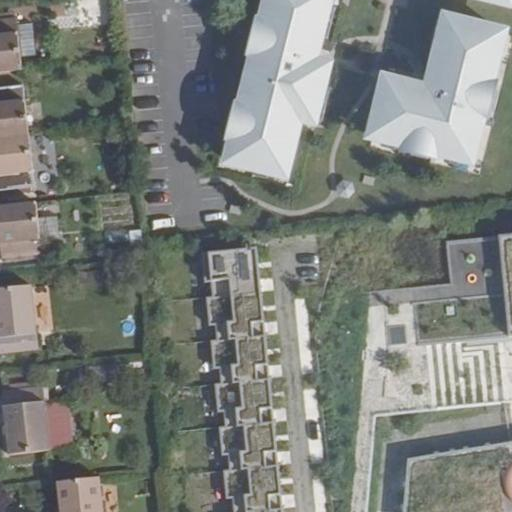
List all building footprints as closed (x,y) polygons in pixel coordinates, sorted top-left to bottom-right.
[(321,120),(328,90),(334,67),(319,64),(335,0),(273,0),(266,32),(261,49),(254,79),(251,94),(245,116),(242,133),(234,164),(292,178),(306,122),(320,125),(321,120)] [(25,52),(22,20),(21,13),(0,15),(0,67),(27,65),(25,52)] [(37,18),(22,20),(25,52),(40,50),(37,18)] [(489,111),(494,92),(507,35),(448,21),(444,38),(437,67),(431,92),(390,82),(377,139),(389,143),(403,146),(427,152),(435,154),(451,158),(466,162),(476,164),(489,111)] [(261,49),(266,32),(259,30),(255,47),(261,49)] [(437,67),(444,38),(437,37),(429,66),(437,67)] [(245,93),(251,94),(254,79),(249,78),(245,93)] [(0,135),(34,132),(29,80),(0,83),(0,135)] [(336,92),(328,90),(321,120),(329,121),(336,92)] [(500,94),(494,92),(489,111),(495,113),(500,94)] [(235,131),(242,133),(245,116),(239,115),(235,131)] [(34,132),(0,135),(0,185),(40,181),(34,132)] [(402,152),(403,146),(389,143),(387,148),(402,152)] [(433,161),(435,154),(427,152),(426,159),(433,161)] [(465,167),(466,162),(451,158),(450,163),(465,167)] [(8,253),(47,249),(42,197),(0,201),(0,239),(6,239),(8,253)] [(235,511),(284,511),(255,249),(206,254),(235,511)] [(37,281),(0,283),(0,315),(4,348),(44,343),(37,281)] [(49,381),(8,386),(16,450),(56,445),(49,381)] [(511,511),(511,441),(407,457),(400,511),(511,511)] [(111,511),(107,470),(64,475),(68,511),(111,511)]
